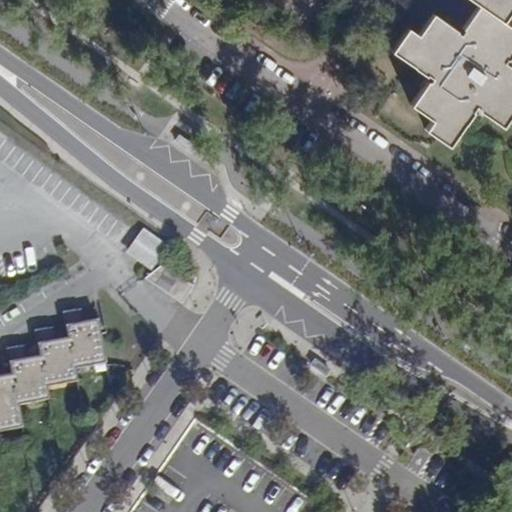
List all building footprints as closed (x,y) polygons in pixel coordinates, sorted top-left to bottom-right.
[(504,124),(511,111),(511,65),(505,61),(511,50),(511,27),(499,19),(494,15),(504,0),(471,0),(478,4),(459,32),(432,13),(418,33),(408,26),(391,51),(426,76),(423,82),(428,86),(412,109),(426,119),(419,128),(444,145),(470,108),(477,113),(480,107),(483,109),(504,124)] [(504,0),(494,15),(499,19),(511,0),(504,0)] [(428,86),(423,82),(406,105),(412,109),(428,86)] [(500,129),(504,124),(483,109),(480,107),(477,113),(500,129)] [(171,245),(149,230),(135,250),(157,265),(171,245)] [(144,281),(180,306),(193,287),(163,267),(144,281)] [(0,435),(23,431),(17,403),(48,395),(46,385),(77,378),(75,368),(106,360),(99,323),(80,326),(76,315),(64,316),(68,342),(50,345),(47,334),(35,336),(41,361),(22,365),(19,352),(7,355),(11,374),(0,376),(0,435)]
